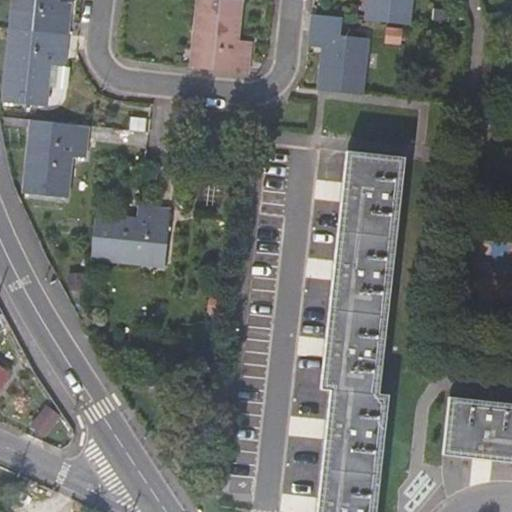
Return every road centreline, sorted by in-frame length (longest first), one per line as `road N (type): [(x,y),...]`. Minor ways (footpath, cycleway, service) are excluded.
road 1 (residential): [(263,511),(300,195),(288,159)]
road 2 (residential): [(103,0),(99,43),(106,64),(126,74),(256,88),(276,81),(287,64),(293,0)]
road 3 (secondary): [(133,468),(0,245)]
road 4 (residential): [(133,468),(79,481),(0,448)]
